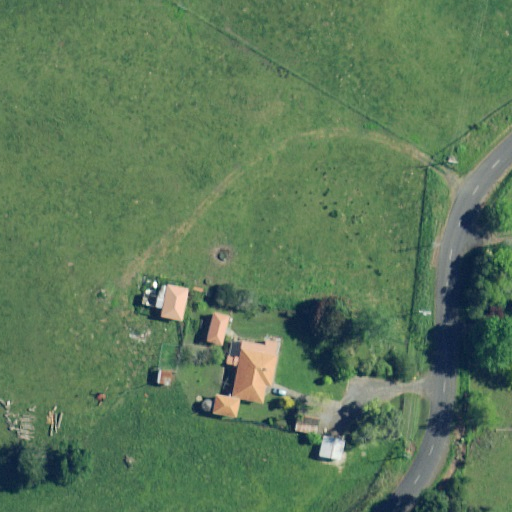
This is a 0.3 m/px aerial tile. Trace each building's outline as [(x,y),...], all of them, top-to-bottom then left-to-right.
[(186,290),(165,285),(162,298),(156,296),(153,307),(161,309),(159,316),(179,321),(186,290)] [(227,317),(211,313),(204,342),(220,346),(227,317)] [(225,364),(235,366),(229,397),(214,394),(210,415),(235,419),(238,399),(261,403),(264,384),(269,385),(277,340),(265,337),(263,346),(240,342),(237,357),(227,355),(225,364)] [(162,345),(130,341),(125,379),(168,385),(170,369),(159,367),(162,345)] [(317,421),(296,417),(293,431),(314,434),(317,421)] [(343,440),(321,436),(318,456),(340,460),(343,440)]
